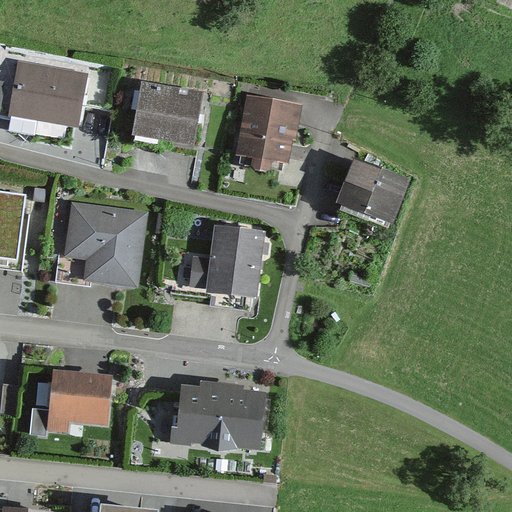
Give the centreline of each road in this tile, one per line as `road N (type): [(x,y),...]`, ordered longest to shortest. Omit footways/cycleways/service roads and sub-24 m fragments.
road 1 (residential): [(0,151),(288,224),(296,251),(274,361)]
road 2 (residential): [(0,324),(274,361)]
road 3 (residential): [(275,496),(0,470)]
road 4 (track): [(511,463),(352,382),(274,361)]
